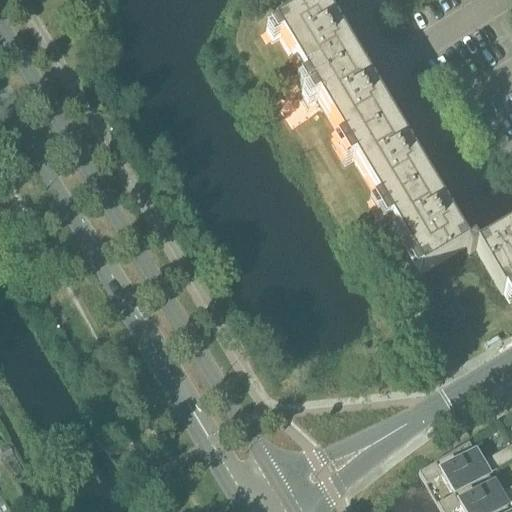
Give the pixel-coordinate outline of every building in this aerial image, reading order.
[(274,31),(273,31),(421,278),(465,252),(469,258),(475,255),(502,299),(511,292),(511,231),(477,252),(476,253),(472,246),(471,245),(465,250),(392,127),(319,4),(318,5),(274,31)] [(465,320),(456,307),(443,315),(451,329),(465,320)] [(487,351),(500,343),(497,338),(484,346),(487,351)] [(468,445),(431,467),(418,475),(426,487),(441,479),(452,497),(486,477),(487,478),(496,472),(489,460),(480,466),(468,445)] [(486,477),(452,497),(437,507),(439,511),(455,511),(459,510),(460,511),(498,511),(505,508),(505,509),(511,504),(511,498),(508,491),(498,497),(487,478),(486,477)]
